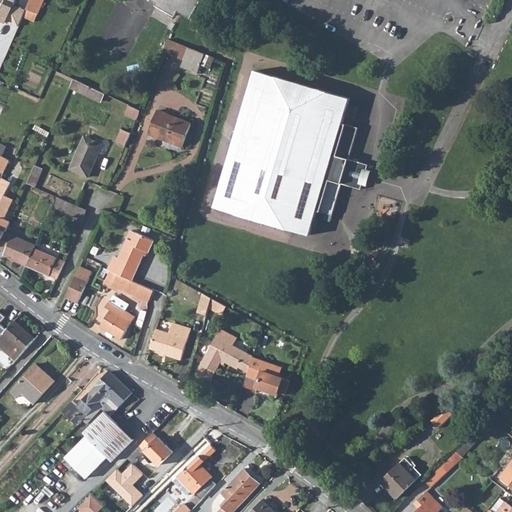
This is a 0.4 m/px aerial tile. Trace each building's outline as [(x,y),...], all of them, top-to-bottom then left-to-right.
[(16,2),(9,0),(0,0),(0,21),(6,24),(7,22),(20,27),(27,11),(14,6),(16,2)] [(29,0),(26,9),(37,14),(43,0),(29,0)] [(152,0),(156,2),(155,4),(174,15),(178,8),(181,10),(181,12),(190,17),(199,0),(152,0)] [(163,51),(184,59),(189,46),(168,39),(163,51)] [(181,66),(187,68),(197,71),(205,53),(189,46),(184,59),(181,66)] [(215,209),(291,231),(301,196),(314,151),(331,93),(295,83),(255,71),(238,133),(215,209)] [(70,87),(101,101),(105,93),(100,91),(73,79),(70,87)] [(291,231),(309,236),(312,229),(317,211),(327,214),(325,220),(331,222),(342,184),(351,186),(361,189),(367,164),(349,159),(358,128),(342,123),(349,98),(331,93),(314,151),(301,196),(291,231)] [(139,109),(129,104),(125,113),(136,119),(139,109)] [(148,134),(182,147),(187,134),(191,123),(175,117),(157,110),(154,118),(148,134)] [(117,141),(125,144),(129,136),(130,132),(122,128),(117,141)] [(94,158),(100,143),(84,136),(70,169),(88,177),(96,159),(94,158)] [(58,152),(66,156),(70,147),(62,143),(58,152)] [(94,158),(96,159),(103,144),(100,143),(94,158)] [(0,170),(4,172),(10,160),(0,154),(0,170)] [(27,183),(34,187),(42,168),(35,165),(27,183)] [(0,181),(0,195),(3,197),(11,182),(2,178),(0,181)] [(0,243),(5,232),(9,222),(4,219),(12,201),(3,197),(0,195),(0,243)] [(53,206),(83,220),(87,210),(76,205),(57,197),(53,206)] [(127,238),(133,241),(136,233),(131,230),(127,238)] [(0,243),(0,247),(6,250),(4,255),(27,266),(35,248),(36,245),(5,232),(0,243)] [(108,269),(111,271),(118,274),(132,280),(144,254),(143,253),(144,250),(148,252),(153,240),(136,233),(133,241),(127,238),(119,258),(115,256),(108,269)] [(27,266),(38,270),(57,279),(65,261),(35,248),(27,266)] [(67,296),(79,302),(92,272),(80,266),(69,290),(67,296)] [(106,283),(113,285),(118,274),(111,271),(106,283)] [(113,285),(148,301),(153,290),(132,280),(118,274),(113,285)] [(211,300),(203,296),(197,315),(206,317),(211,300)] [(108,330),(113,333),(122,338),(135,316),(110,301),(106,307),(110,309),(101,325),(108,330)] [(36,339),(14,320),(2,334),(0,336),(0,346),(17,361),(36,339)] [(150,348),(166,353),(165,355),(181,360),(191,329),(173,324),(170,334),(156,330),(150,348)] [(233,338),(220,330),(198,368),(196,375),(208,382),(221,361),(236,370),(237,368),(245,354),(232,347),(229,345),(233,338)] [(237,368),(247,374),(252,359),(252,358),(245,354),(237,368)] [(252,359),(247,374),(246,375),(254,379),(255,376),(259,378),(255,387),(266,391),(267,389),(283,395),(286,388),(288,381),(277,377),(279,369),(252,359)] [(11,391),(17,397),(22,392),(34,403),(55,380),(36,364),(11,391)] [(78,406),(87,414),(103,396),(106,393),(119,380),(109,371),(78,406)] [(102,407),(105,411),(96,420),(108,431),(116,422),(110,416),(132,392),(119,380),(106,393),(110,397),(107,400),(103,396),(87,414),(82,419),(86,423),(102,407)] [(62,411),(77,425),(82,419),(87,414),(78,406),(72,400),(62,411)] [(445,407),(431,420),(438,429),(453,415),(445,407)] [(90,426),(84,432),(87,435),(95,443),(108,431),(96,420),(90,426)] [(92,471),(97,475),(112,460),(107,456),(129,435),(116,422),(108,431),(95,443),(80,459),(73,465),(86,478),(92,471)] [(140,446),(144,449),(160,465),(173,451),(153,432),(140,446)] [(456,453),(462,457),(472,446),(470,444),(477,437),(475,434),(474,435),(456,453)] [(65,457),(73,465),(80,459),(95,443),(87,435),(65,457)] [(470,444),(472,446),(479,439),(477,437),(470,444)] [(198,456),(177,476),(192,491),(195,494),(212,477),(201,465),(216,450),(210,444),(198,456)] [(425,482),(431,488),(462,458),(462,457),(456,453),(442,466),(425,482)] [(405,457),(381,481),(397,498),(416,480),(407,470),(413,465),(405,457)] [(511,461),(500,478),(511,487),(511,461)] [(117,469),(105,480),(132,507),(145,495),(134,484),(144,474),(134,463),(123,474),(117,469)] [(407,470),(416,480),(422,475),(413,465),(407,470)] [(224,506),(230,511),(232,511),(260,483),(244,468),(222,492),(229,498),(222,505),(224,506)] [(173,480),(188,495),(192,491),(177,476),(173,480)] [(437,511),(439,510),(442,508),(427,492),(415,504),(419,509),(416,511),(437,511)] [(91,494),(84,502),(93,511),(95,511),(102,505),(91,494)] [(263,500),(276,511),(280,511),(265,498),(263,500)] [(251,511),(276,511),(263,500),(251,511)] [(511,511),(511,507),(506,503),(498,511),(492,511),(491,511),(490,511),(511,511)]
